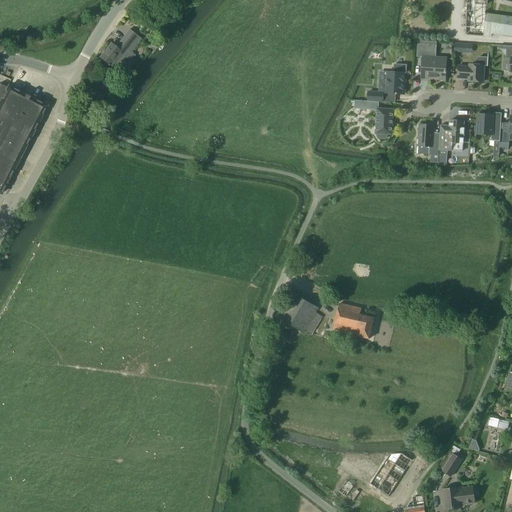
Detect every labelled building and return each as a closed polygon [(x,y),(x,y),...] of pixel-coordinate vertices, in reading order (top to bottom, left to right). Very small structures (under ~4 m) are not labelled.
[(490,34),(511,37),(511,17),(487,14),(487,0),(432,0),(432,3),(466,6),(465,36),(490,38),(490,34)] [(130,29),(125,36),(116,47),(111,43),(100,58),(116,71),(127,58),(130,60),(134,55),(130,52),(141,39),(130,29)] [(447,58),(436,58),(437,42),(420,41),(420,44),(417,44),(417,57),(422,57),(421,79),(445,80),(447,58)] [(472,53),(473,44),(454,43),(453,52),(472,53)] [(511,46),(509,46),(509,54),(511,57),(511,59),(506,58),(503,61),(503,68),(505,71),(510,71),(510,72),(511,72),(511,74),(511,46)] [(488,57),(478,57),(475,60),(475,65),(470,65),(470,67),(458,66),(457,79),(469,79),(469,82),(483,83),(484,66),(488,66),(488,57)] [(404,73),(387,72),(386,93),(404,95),(405,86),(403,86),(404,73)] [(0,195),(2,196),(46,108),(8,88),(7,90),(0,86),(0,195)] [(97,87),(89,97),(98,103),(105,93),(97,87)] [(368,91),(367,101),(367,102),(379,103),(379,102),(384,103),(384,92),(368,91)] [(354,109),(366,110),(367,102),(367,101),(355,101),(354,109)] [(377,109),(376,134),(377,134),(377,137),(378,139),(385,140),(387,138),(387,134),(392,135),(393,110),(377,109)] [(476,134),(491,135),(491,141),(494,141),(500,141),(501,123),(493,123),(493,115),(477,114),(476,134)] [(511,116),(510,116),(510,123),(503,123),(502,143),(509,143),(510,143),(510,141),(511,140),(511,116)] [(440,133),(439,151),(451,151),(452,143),(463,144),(465,122),(450,121),(449,133),(440,133)] [(439,155),(439,151),(440,133),(433,133),(434,126),(420,125),(419,138),(418,138),(417,154),(439,155)] [(439,164),(439,165),(446,165),(446,163),(447,156),(439,156),(439,164)] [(319,308),(293,293),(279,318),(303,333),(305,330),(312,334),(323,317),(316,312),(319,308)] [(361,309),(339,303),(333,329),(358,335),(358,336),(369,339),(374,318),(360,314),(361,309)] [(510,422),(489,417),(488,425),(508,430),(510,422)] [(458,449),(454,446),(450,452),(452,453),(441,471),(451,477),(462,459),(454,454),(458,449)] [(371,484),(391,496),(413,460),(393,448),(371,484)] [(475,503),(473,487),(458,489),(458,487),(443,489),(445,510),(460,508),(460,505),(475,503)] [(424,511),(424,505),(422,495),(413,497),(406,508),(405,508),(405,511),(424,511)]
